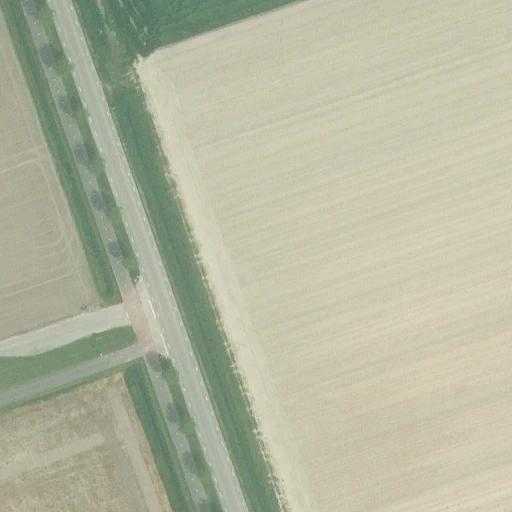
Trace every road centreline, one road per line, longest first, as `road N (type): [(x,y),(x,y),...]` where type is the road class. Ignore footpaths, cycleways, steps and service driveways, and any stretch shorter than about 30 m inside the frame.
road 1 (secondary): [(161,298),(49,0)]
road 2 (secondary): [(233,511),(161,298)]
road 3 (unclassified): [(0,351),(161,298)]
